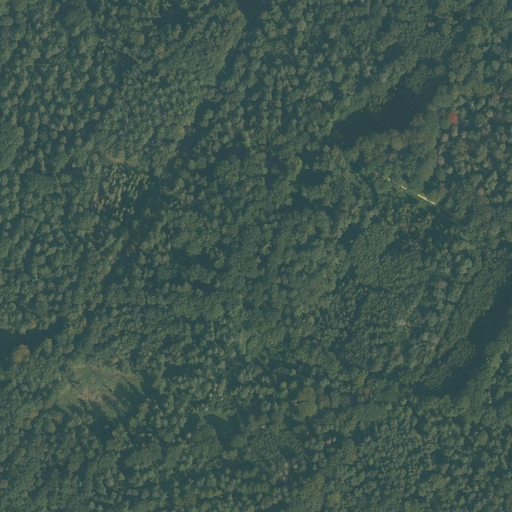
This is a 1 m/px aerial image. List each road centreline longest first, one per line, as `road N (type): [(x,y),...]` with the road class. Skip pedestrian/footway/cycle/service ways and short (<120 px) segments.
road 1 (secondary): [(0,480),(270,0)]
road 2 (track): [(118,289),(217,307),(393,396),(479,412)]
road 3 (track): [(309,139),(511,248)]
road 4 (track): [(46,0),(218,92)]
road 5 (track): [(309,139),(217,307)]
road 6 (track): [(428,61),(285,0)]
road 7 (track): [(479,412),(390,511)]
